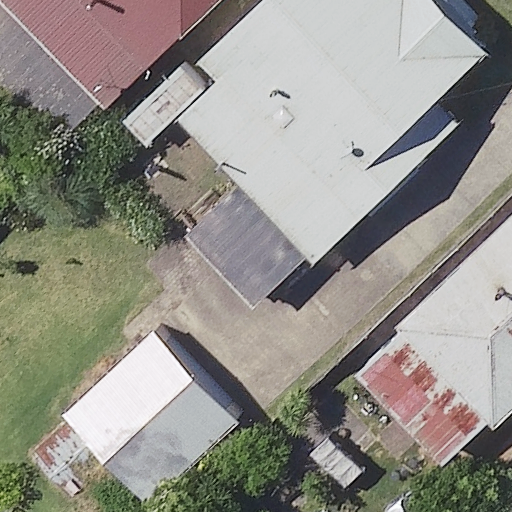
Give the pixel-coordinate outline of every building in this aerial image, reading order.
[(0,0),(0,4),(4,0),(24,0),(122,99),(222,0),(0,0)] [(505,40),(464,0),(275,0),(180,94),(335,251),(472,115),(451,94),(505,40)] [(511,420),(511,222),(371,360),(470,461),(511,420)] [(252,410),(170,322),(82,406),(164,493),(252,410)] [(246,511),(235,500),(222,511),(246,511)]
